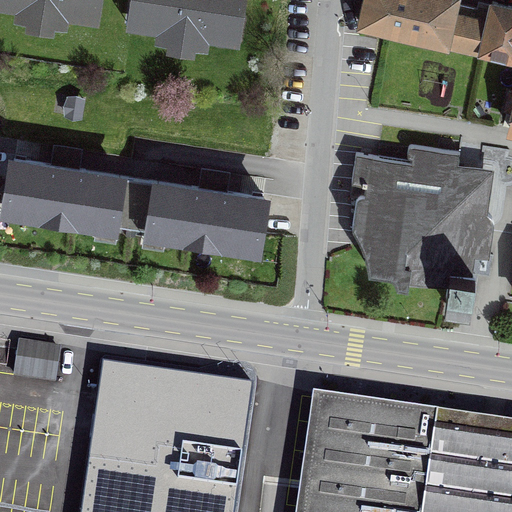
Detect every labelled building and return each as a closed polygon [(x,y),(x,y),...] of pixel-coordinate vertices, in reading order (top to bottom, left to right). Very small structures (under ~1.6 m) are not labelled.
[(14,0),(21,1),(20,11),(62,17),(63,7),(79,10),(92,0),(14,0)] [(238,18),(240,0),(133,0),(134,2),(147,20),(162,23),(161,33),(203,39),(204,29),(220,31),(238,18)] [(424,35),(446,40),(452,12),(455,0),(363,0),(359,20),(424,35)] [(452,12),(446,40),(511,54),(511,5),(492,1),(492,9),(477,5),(475,17),(452,12)] [(511,91),(503,124),(511,126),(511,129),(511,91)] [(475,255),(489,257),(494,229),(494,224),(493,220),(492,217),(489,214),(486,212),(483,210),(470,208),(474,184),(476,184),(478,183),(479,181),(481,172),(480,170),(479,169),(477,168),(458,165),(460,151),(411,144),(410,144),(409,145),(408,146),(407,153),(408,154),(408,155),(410,156),(411,156),(411,160),(356,151),(352,179),(366,181),(365,191),(362,191),(359,192),(358,193),(356,195),(352,224),(361,239),(366,253),(369,268),(390,271),(392,271),(393,273),(395,275),(397,281),(408,282),(409,277),(448,283),(446,294),(471,297),(475,273),(472,272),(475,255)] [(22,210),(129,227),(137,177),(14,157),(8,192),(22,210)] [(264,196),(137,177),(129,227),(240,244),(258,231),(264,196)] [(9,340),(0,338),(0,364),(5,366),(9,340)] [(54,380),(59,348),(20,342),(15,374),(54,380)] [(162,408),(210,415),(216,370),(169,363),(162,408)] [(511,511),(511,421),(313,392),(295,511),(511,511)]
